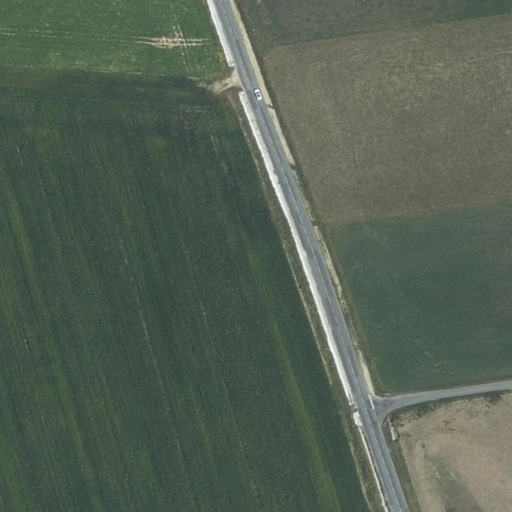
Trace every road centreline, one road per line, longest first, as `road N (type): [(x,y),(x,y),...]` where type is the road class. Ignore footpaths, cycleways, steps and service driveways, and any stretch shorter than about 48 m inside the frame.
road 1 (tertiary): [(222,0),(364,409)]
road 2 (unclassified): [(364,409),(511,390)]
